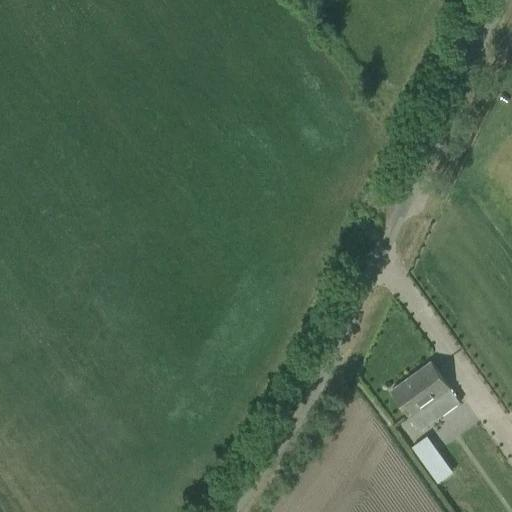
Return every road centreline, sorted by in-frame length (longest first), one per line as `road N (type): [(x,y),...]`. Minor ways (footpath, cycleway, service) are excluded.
road 1 (unclassified): [(225,511),(333,354),(507,0)]
road 2 (unknown): [(375,269),(511,461)]
